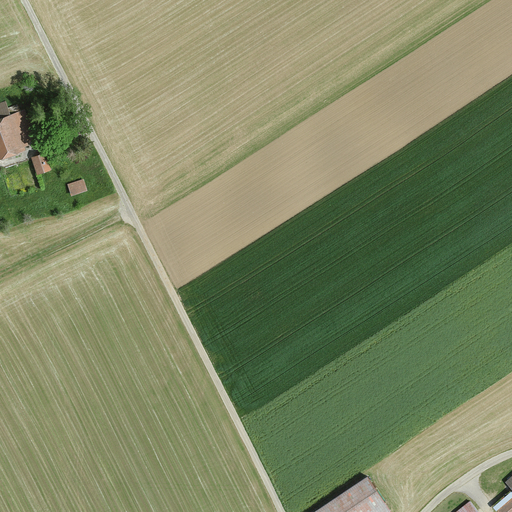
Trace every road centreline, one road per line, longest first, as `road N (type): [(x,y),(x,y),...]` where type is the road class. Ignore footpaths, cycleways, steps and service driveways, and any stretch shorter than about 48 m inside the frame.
road 1 (unclassified): [(281,511),(24,0)]
road 2 (track): [(132,213),(0,277)]
